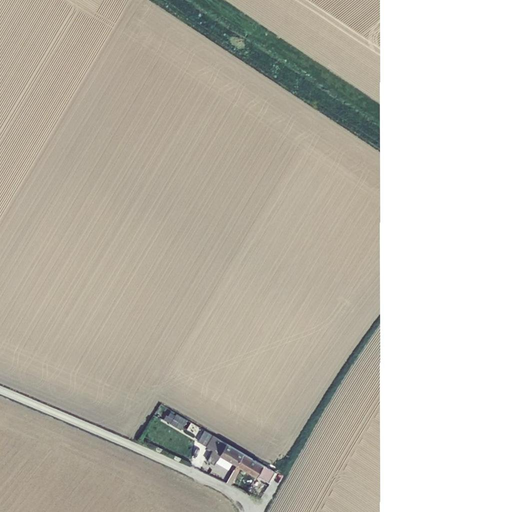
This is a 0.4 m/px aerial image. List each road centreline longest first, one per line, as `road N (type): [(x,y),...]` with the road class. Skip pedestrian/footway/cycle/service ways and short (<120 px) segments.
road 1 (residential): [(123,443),(247,504),(246,511)]
road 2 (unclassified): [(0,390),(123,443)]
